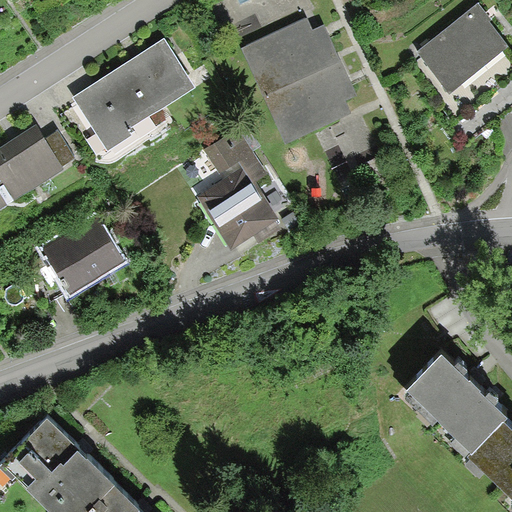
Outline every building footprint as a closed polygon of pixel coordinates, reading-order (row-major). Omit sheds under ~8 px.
[(474,6),(411,52),(468,129),(511,96),(511,57),(501,42),(484,19),(474,6)] [(317,13),(241,47),(284,143),(360,109),(317,13)] [(136,144),(128,131),(198,88),(171,45),(65,111),(91,154),(93,153),(101,166),(136,144)] [(0,206),(46,178),(74,161),(53,126),(43,133),(37,124),(0,146),(0,206)] [(235,129),(205,146),(216,165),(246,147),(235,129)] [(193,195),(226,246),(277,213),(244,162),(193,195)] [(97,217),(42,247),(66,291),(121,261),(97,217)] [(511,413),(446,351),(410,389),(475,451),(511,413)] [(144,511),(45,415),(0,460),(0,465),(48,511),(144,511)] [(511,421),(508,418),(472,456),(511,493),(511,421)]
